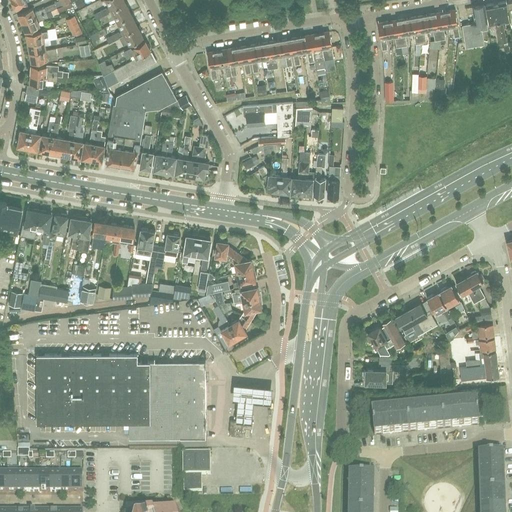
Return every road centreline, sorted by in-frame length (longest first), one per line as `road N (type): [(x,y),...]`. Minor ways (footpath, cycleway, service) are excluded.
road 1 (residential): [(342,15),(352,109),(346,185),(350,197),(361,199),(370,190),(376,107),(365,11)]
road 2 (residential): [(385,453),(344,443),(345,323),(488,239)]
road 3 (tertiary): [(220,209),(0,168)]
road 4 (secondary): [(511,154),(325,259)]
road 5 (residential): [(174,52),(342,15)]
road 6 (residential): [(220,209),(226,147),(174,52)]
road 7 (secondary): [(354,270),(469,208)]
road 8 (residential): [(511,438),(385,453)]
road 9 (residential): [(8,135),(15,53),(0,14)]
road 10 (secondary): [(297,355),(282,476)]
road 11 (tertiary): [(325,259),(321,235),(306,223),(231,211)]
